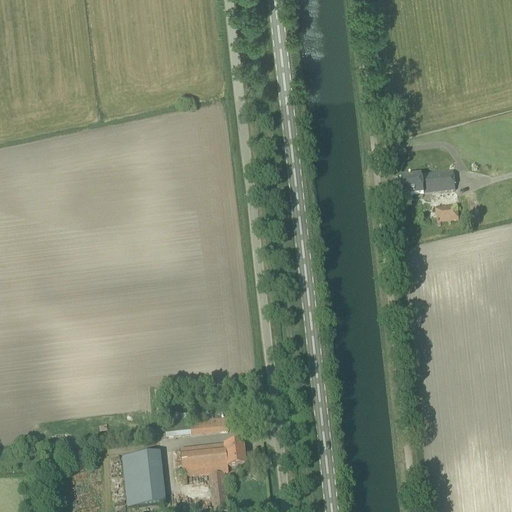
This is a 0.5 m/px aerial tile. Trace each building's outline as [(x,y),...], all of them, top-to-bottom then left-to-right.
[(403,197),(453,192),(455,192),(453,173),(401,178),(403,197)] [(435,209),(437,227),(440,227),(440,223),(458,221),(456,206),(435,209)] [(177,425),(165,426),(165,428),(166,438),(228,432),(227,419),(177,425)] [(227,468),(235,467),(245,466),(243,445),(225,447),(225,446),(180,451),(183,478),(208,475),(212,511),(224,511),(228,511),(224,474),(228,473),(227,468)] [(165,504),(161,464),(160,454),(122,458),(124,472),(126,497),(128,509),(165,504)]
